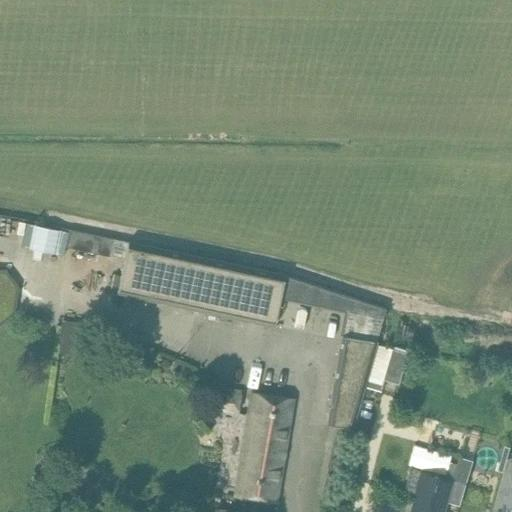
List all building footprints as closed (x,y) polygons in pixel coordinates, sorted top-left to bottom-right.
[(114,239),(110,257),(124,260),(121,276),(117,293),(274,326),(280,298),(284,275),(128,242),(114,239)] [(0,325),(14,315),(19,287),(6,271),(0,269),(0,325)] [(59,342),(60,342),(59,354),(83,357),(84,346),(92,347),(95,325),(62,320),(59,342)] [(341,338),(327,424),(350,428),(351,428),(363,388),(366,377),(376,344),(341,338)] [(377,345),(365,387),(381,392),(384,381),(400,385),(409,355),(377,345)] [(213,403),(206,402),(204,412),(217,418),(221,412),(239,415),(243,391),(216,385),(213,403)] [(293,399),(251,393),(235,496),(276,503),(293,399)] [(410,511),(443,511),(447,503),(460,507),(467,485),(471,469),(457,465),(451,463),(446,478),(423,471),(416,492),(415,498),(410,511)] [(405,496),(415,498),(416,492),(406,489),(404,495),(405,496)]
